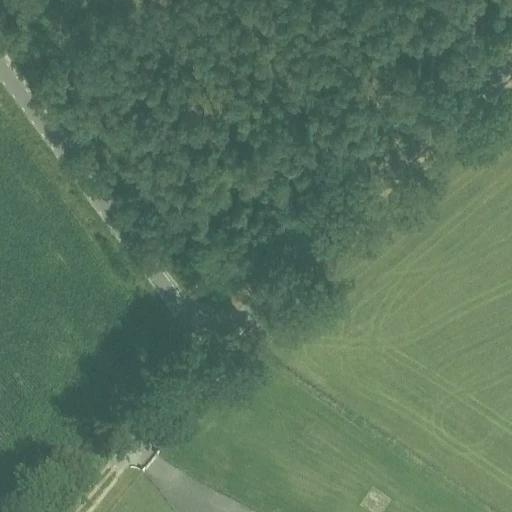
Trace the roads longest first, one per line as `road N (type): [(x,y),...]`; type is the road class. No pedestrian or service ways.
road 1 (unclassified): [(204,346),(404,147),(511,63)]
road 2 (unclassified): [(204,346),(0,53)]
road 3 (track): [(125,447),(204,346)]
